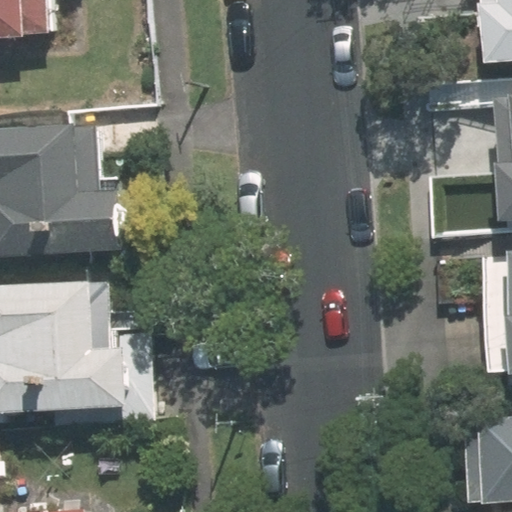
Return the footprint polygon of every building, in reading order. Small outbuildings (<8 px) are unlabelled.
[(0,0),(0,41),(74,39),(72,0),(0,0)] [(511,0),(497,0),(500,58),(511,57),(511,0)] [(0,262),(149,255),(146,193),(107,195),(104,118),(0,123),(0,262)] [(511,249),(491,251),(501,374),(511,372),(511,249)] [(136,283),(0,291),(0,426),(174,416),(168,322),(139,324),(136,283)] [(511,420),(479,423),(483,499),(511,497),(511,420)]
